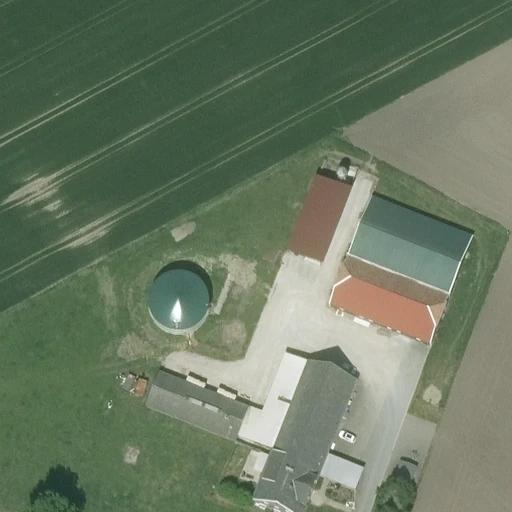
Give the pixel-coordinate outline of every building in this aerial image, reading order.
[(471,244),(371,204),(330,309),(430,348),(471,244)] [(248,253),(237,280),(227,276),(212,315),(222,320),(211,349),(241,360),(279,265),(248,253)] [(208,319),(211,307),(208,295),(201,285),(190,278),(178,276),(166,279),(156,286),(149,296),(147,308),(150,320),(157,331),(167,337),(179,339),(191,337),(202,330),(208,319)] [(356,385),(288,359),(254,446),(273,454),(322,473),(356,385)] [(248,413),(160,378),(147,410),(236,445),(248,413)] [(306,511),(322,473),(273,454),(253,506),(268,511),(306,511)]
